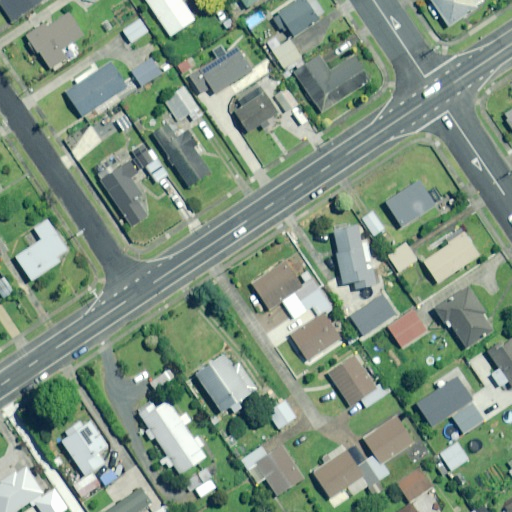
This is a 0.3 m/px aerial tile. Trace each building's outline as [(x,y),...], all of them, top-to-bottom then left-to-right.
[(43,0),(1,0),(0,1),(0,2),(12,21),(43,0)] [(195,20),(180,0),(146,0),(171,36),(195,20)] [(324,11),(316,0),(311,0),(308,3),(305,0),(299,0),(273,18),(283,32),(289,28),(296,38),(320,21),(317,16),(324,11)] [(430,0),(449,27),(486,2),(485,0),(430,0)] [(85,36),(72,12),(28,36),(37,53),(40,51),(50,69),(67,59),(61,49),(85,36)] [(230,16),(221,22),(228,33),(237,27),(230,16)] [(113,17),(99,26),(105,35),(119,26),(113,17)] [(148,32),(140,19),(124,30),(132,43),(148,32)] [(302,59),(291,40),(274,51),(285,69),(302,59)] [(215,94),(229,85),(235,93),(248,85),(242,77),(254,69),(239,46),(191,77),(202,94),(212,88),(215,94)] [(331,73),(320,56),(295,72),(322,113),(371,81),(355,57),(331,73)] [(142,86),(162,73),(172,67),(167,59),(157,66),(152,58),(132,71),(142,86)] [(195,65),(189,58),(178,67),(184,74),(195,65)] [(73,79),(78,86),(67,93),(83,117),(127,88),(112,64),(90,78),(85,71),(73,79)] [(249,133),(260,126),(263,131),(271,127),(267,121),(279,114),(261,86),(238,100),(242,105),(234,110),(249,133)] [(203,114),(185,87),(165,101),(179,121),(190,114),(194,121),(203,114)] [(298,105),(287,88),(276,96),(287,113),(298,105)] [(511,110),(503,115),(511,129),(511,110)] [(132,125),(124,114),(118,119),(126,130),(132,125)] [(114,122),(100,131),(106,141),(120,131),(114,122)] [(177,138),(168,124),(153,134),(188,188),(211,174),(193,147),(198,144),(189,130),(177,138)] [(122,149),(115,138),(107,143),(114,155),(122,149)] [(169,175),(146,143),(133,153),(144,168),(146,166),(158,183),(169,175)] [(93,168),(101,180),(132,227),(148,216),(137,200),(143,196),(131,177),(138,172),(131,161),(111,174),(103,161),(93,168)] [(426,193),(419,182),(387,202),(403,228),(444,202),(435,187),(426,193)] [(385,228),(373,211),(363,218),(375,236),(385,228)] [(68,250),(48,220),(35,229),(43,240),(16,257),(32,281),(60,262),(57,257),(68,250)] [(357,223),(333,228),(339,252),(337,253),(344,284),(354,282),(356,290),(377,285),(374,268),(367,269),(357,223)] [(481,255),(466,233),(424,262),(439,283),(481,255)] [(0,256),(8,252),(0,238),(0,256)] [(419,259),(407,242),(388,255),(400,272),(419,259)] [(304,288),(286,262),(253,285),(270,310),(304,288)] [(305,289),(296,295),(307,312),(310,318),(289,332),(309,362),(342,339),(325,314),(333,308),(313,279),(307,270),(301,273),(307,282),(303,285),(305,289)] [(451,325),(463,342),(451,350),(457,359),(468,351),(466,348),(496,329),(469,288),(436,309),(448,327),(451,325)] [(397,314),(384,294),(351,316),(364,336),(397,314)] [(428,331),(413,310),(388,327),(403,349),(428,331)] [(511,339),(490,354),(500,369),(492,374),(500,387),(509,381),(511,386),(511,339)] [(234,368),(226,355),(196,374),(222,413),(257,389),(241,364),(234,368)] [(383,397),(356,356),(329,373),(351,407),(362,400),(367,408),(383,397)] [(479,385),(462,361),(443,374),(450,384),(458,378),(468,392),(479,385)] [(176,377),(170,369),(151,384),(157,392),(176,377)] [(297,417),(286,400),(268,412),(280,429),(297,417)] [(199,437),(194,440),(185,425),(191,421),(186,414),(180,418),(168,401),(155,409),(152,405),(139,413),(151,430),(146,432),(151,440),(155,437),(169,456),(163,460),(168,468),(174,465),(181,475),(206,457),(199,447),(204,444),(199,437)] [(485,420),(474,403),(453,417),(464,434),(485,420)] [(417,442),(400,417),(365,440),(382,465),(417,442)] [(109,446),(91,421),(83,427),(79,422),(59,436),(86,476),(105,463),(99,453),(109,446)] [(431,461),(442,478),(457,468),(460,473),(468,468),(465,463),(471,458),(460,441),(431,461)] [(356,465),(347,451),(343,444),(325,456),(329,463),(314,473),(331,499),(348,488),(353,496),(370,485),(371,487),(387,476),(373,454),(356,465)] [(303,480),(282,447),(268,456),(262,447),(242,460),(258,485),(266,479),(278,496),(303,480)] [(0,511),(15,511),(29,503),(32,508),(37,505),(41,511),(63,511),(69,509),(56,489),(45,496),(26,467),(0,483),(0,511)] [(432,487),(419,469),(398,485),(411,502),(432,487)] [(203,484),(196,472),(183,480),(190,492),(203,484)] [(101,486),(94,474),(74,485),(81,497),(101,486)] [(139,511),(152,504),(141,488),(107,511),(139,511)]
